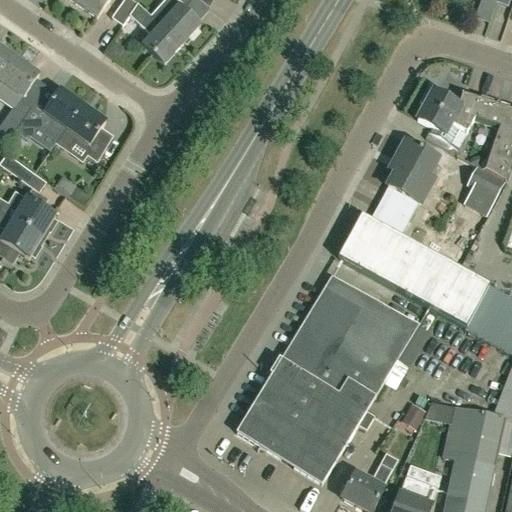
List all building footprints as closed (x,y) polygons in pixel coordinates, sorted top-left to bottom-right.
[(79,0),(75,6),(97,22),(112,0),(122,0),(124,1),(125,0),(79,0)] [(181,51),(150,20),(136,7),(136,8),(125,0),(124,1),(110,22),(122,30),(128,20),(151,41),(143,50),(163,70),(181,51)] [(182,14),(193,1),(191,0),(168,0),(150,20),(181,51),(200,31),(182,14)] [(496,0),(496,1),(495,4),(507,8),(510,0),(496,0)] [(114,41),(106,53),(115,59),(124,51),(114,41)] [(0,85),(15,64),(0,53),(0,85)] [(38,79),(15,64),(0,85),(0,104),(13,113),(0,131),(0,141),(7,147),(15,135),(30,113),(19,106),(32,88),(38,79)] [(465,137),(471,126),(456,119),(460,111),(459,110),(445,103),(448,98),(429,88),(420,106),(425,109),(417,124),(429,131),(426,136),(448,148),(457,132),(465,137)] [(35,129),(57,145),(81,110),(59,95),(43,117),(32,110),(30,113),(15,135),(26,143),(35,129)] [(506,187),(511,168),(511,112),(464,96),(459,110),(460,111),(456,119),(471,126),(472,123),(495,132),(481,172),(481,174),(504,187),(506,187)] [(105,126),(81,110),(57,145),(69,152),(73,145),(86,154),(83,157),(96,166),(112,140),(100,132),(105,126)] [(397,235),(402,225),(414,204),(420,207),(434,182),(429,179),(438,163),(406,145),(391,173),(396,176),(388,190),(394,193),(377,225),(397,235)] [(0,165),(0,170),(38,197),(45,187),(5,158),(0,165)] [(462,209),(486,221),(504,187),(481,174),(455,159),(449,171),(469,182),(465,190),(470,194),(462,209)] [(8,208),(2,217),(5,219),(41,242),(46,233),(49,235),(55,226),(52,223),(54,220),(42,212),(47,204),(32,194),(26,202),(18,215),(8,208)] [(255,202),(245,220),(253,224),(263,206),(255,202)] [(511,250),(511,216),(502,247),(511,250)] [(0,242),(0,259),(12,266),(18,256),(28,262),(30,259),(33,261),(40,251),(36,249),(41,242),(5,219),(0,227),(0,230),(6,234),(1,243),(0,242)] [(488,290),(489,289),(460,273),(461,270),(460,269),(458,273),(361,219),(360,221),(363,223),(340,264),(465,332),(488,290)] [(342,288),(326,291),(237,437),(321,490),(415,333),(342,288)] [(407,428),(417,432),(426,412),(408,404),(397,430),(404,434),(407,428)] [(484,511),(503,423),(453,412),(442,461),(454,464),(443,511),(484,511)] [(384,458),(378,469),(370,486),(354,478),(341,503),(358,511),(372,511),(382,493),(381,492),(390,476),(396,464),(384,458)] [(436,493),(406,482),(399,500),(398,499),(393,511),(430,511),(431,510),(430,510),(436,493)]
